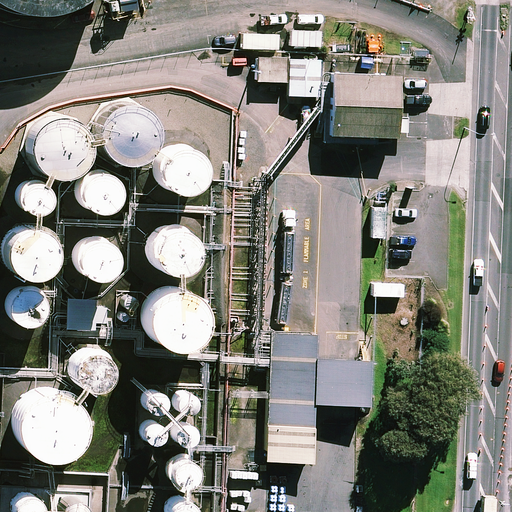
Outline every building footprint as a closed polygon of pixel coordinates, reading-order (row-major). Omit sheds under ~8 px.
[(320,33),(289,31),(289,45),(319,47),(320,33)] [(286,82),(286,57),(258,57),(258,81),(286,82)] [(320,96),(319,59),(289,60),(290,96),(320,96)] [(394,67),(324,64),(322,125),(392,127),(394,67)] [(181,182),(184,182),(186,182),(189,181),(191,180),(194,179),(196,178),(198,176),(200,174),(201,172),(203,170),(204,168),(205,165),(205,163),(206,160),(206,158),(206,155),(205,153),(205,150),(204,148),(203,146),(201,143),(200,141),(198,140),(196,138),(193,137),(191,135),(189,135),(186,134),(184,134),(181,134),(179,134),(176,134),(171,136),(169,137),(167,139),(165,141),(163,142),(162,145),(160,147),(159,149),(158,151),(158,154),(158,157),(158,159),(158,162),(158,164),(159,167),(160,169),(162,171),(163,173),(165,175),(167,177),(169,178),(171,180),(174,181),(176,181),(179,182),(181,182)] [(93,203),(96,203),(98,203),(101,202),(103,202),(105,200),(108,199),(110,197),(111,196),(113,194),(114,191),(116,189),(117,187),(117,184),(118,182),(118,179),(118,177),(117,174),(117,172),(116,169),(114,167),(113,165),(111,163),(110,161),(108,159),(105,158),(103,157),(101,156),(98,155),(95,155),(93,155),(90,155),(88,156),(83,157),(81,159),(79,160),(77,162),(75,164),(73,166),(72,168),(71,170),(70,173),(70,175),(69,178),(69,181),(70,183),(70,186),(71,188),(72,190),(74,193),(75,195),(77,197),(79,198),(81,200),(83,201),(85,202),(88,203),(90,203),(93,203)] [(21,210),(23,210),(25,209),(27,209),(29,208),(30,207),(32,206),(34,205),(35,204),(36,202),(37,201),(38,199),(39,197),(39,195),(40,193),(40,192),(40,190),(39,188),(39,186),(38,184),(37,182),(36,181),(35,179),(34,178),(32,177),(30,176),(29,175),(27,174),(25,174),(23,174),(21,174),(19,174),(17,174),(14,175),(12,176),(11,177),(9,179),(8,180),(7,182),(6,183),(5,185),(4,187),(4,189),(4,191),(4,193),(4,194),(4,196),(5,198),(6,200),(7,202),(8,203),(9,205),(11,206),(12,207),(14,208),(16,209),(17,209),(19,210),(21,210)] [(165,272),(167,272),(170,271),(172,271),(175,270),(177,268),(179,267),(181,265),(183,264),(185,262),(186,260),(187,257),(188,255),(189,252),(189,250),(190,247),(189,245),(189,242),(188,240),(187,237),(186,235),(185,233),(183,231),(181,229),(179,228),(177,226),(175,225),(172,224),(170,223),(167,223),(165,223),(162,223),(159,224),(155,226),(152,227),(150,228),(148,230),(147,232),(145,234),(144,236),(143,238),(142,241),(141,244),(141,246),(141,249),(141,251),(142,254),(143,256),(144,258),(145,261),(147,263),(148,265),(150,266),(152,268),(155,269),(157,270),(160,271),(162,271),(165,272)] [(81,281),(84,281),(86,281),(89,280),(91,279),(94,278),(96,277),(98,275),(100,273),(101,271),(103,269),(104,267),(105,265),(106,262),(106,260),(106,257),(106,254),(106,252),(105,249),(104,247),(103,245),(101,242),(100,241),(98,239),(96,237),(94,236),(91,235),(89,234),(86,233),(84,233),(81,233),(79,233),(76,233),(71,235),(69,236),(67,238),(65,240),(63,241),(62,244),(60,246),(59,248),(59,251),(58,253),(58,256),(58,258),(58,261),(59,263),(59,266),(60,268),(62,270),(63,273),(65,274),(67,276),(69,278),(71,279),(74,280),(76,281),(79,281),(81,281)] [(21,321),(23,321),(26,321),(29,320),(31,319),(33,318),(36,317),(38,315),(39,313),(41,311),(42,309),(44,307),(45,305),(45,302),(46,299),(46,297),(46,294),(45,292),(45,289),(44,287),(42,285),(41,282),(39,280),(37,279),(35,277),(33,276),(31,274),(29,274),(26,273),(23,273),(21,273),(18,273),(16,273),(11,275),(9,276),(7,278),(5,280),(3,281),(1,284),(0,285),(0,307),(0,308),(1,310),(3,312),(5,314),(7,316),(9,317),(11,319),(13,320),(16,320),(18,321),(21,321)] [(163,342),(170,348),(179,350),(188,350),(196,348),(203,342),(208,335),(210,327),(210,318),(207,310),(201,303),(194,298),(185,296),(176,297),(167,301),(161,308),(157,316),(156,326),(158,335),(163,342)] [(97,307),(98,298),(67,297),(65,329),(97,330),(97,322),(107,322),(108,307),(97,307)] [(311,325),(272,324),(268,454),(307,455),(311,325)] [(92,347),(85,347),(82,348),(78,349),(75,351),(73,354),(70,356),(69,360),(68,363),(67,367),(67,370),(68,374),(69,378),(71,381),(74,383),(77,386),(80,387),(83,388),(87,389),(91,389),(94,388),(98,387),(101,385),(104,382),(106,379),(108,376),(109,373),(109,369),(109,365),(108,362),(107,358),(105,355),(102,352),(100,350),(96,348),(93,347),(92,347)] [(362,352),(312,350),(311,395),(361,396),(362,352)] [(167,406),(168,402),(168,398),(166,394),(164,392),(160,390),(156,389),(152,389),(149,391),(146,394),(144,397),(143,401),(144,405),(145,408),(148,411),(151,413),(155,414),(159,413),(163,412),(166,409),(167,406)] [(198,407),(199,403),(199,399),(197,395),(194,392),(191,390),(187,389),(183,390),(179,391),(176,394),(174,398),(173,402),(174,406),(175,409),(178,412),(182,414),(186,415),(190,415),(193,413),(196,410),(198,407)] [(31,458),(34,458),(37,457),(41,456),(44,455),(46,454),(49,452),(52,450),(54,448),(56,446),(58,443),(59,440),(61,437),(61,434),(62,431),(62,427),(62,424),(61,421),(60,418),(59,415),(58,412),(56,409),(54,407),(52,405),(49,403),(46,401),(44,399),(40,398),(37,398),(34,397),(31,397),(28,397),(24,398),(18,400),(16,402),(13,404),(10,406),(8,408),(6,411),(5,414),(3,416),(2,419),(2,423),(1,426),(1,429),(2,432),(2,436),(3,439),(5,441),(6,444),(8,447),(11,449),(13,451),(16,453),(18,455),(21,456),(24,457),(28,457),(31,458)] [(201,476),(201,471),(201,467),(199,463),(196,459),(192,457),(188,456),(183,457),(179,459),(176,462),(174,466),(173,470),(173,474),(175,479),(178,482),(182,484),(186,485),(191,484),(195,483),(198,480),(201,476)] [(180,497),(176,497),(174,498),(172,499),(170,500),(168,501),(167,503),(166,505),(165,507),(165,509),(165,511),(164,511),(190,511),(191,511),(191,509),(190,506),(190,504),(188,502),(187,501),(185,499),(183,498),(181,497),(180,497)] [(28,498),(24,498),(22,498),(19,499),(17,500),(16,502),(14,503),(13,505),(13,508),(12,510),(12,511),(38,511),(38,509),(38,507),(37,505),(36,503),(34,501),(32,500),(30,499),(28,498)] [(73,500),(69,500),(66,500),(64,501),(62,502),(61,504),(59,506),(58,508),(58,510),(57,511),(83,511),(83,509),(82,507),(81,505),(79,503),(77,502),(75,501),(73,500)]
